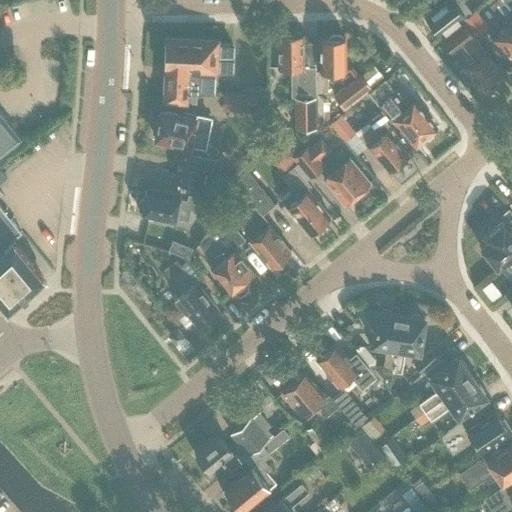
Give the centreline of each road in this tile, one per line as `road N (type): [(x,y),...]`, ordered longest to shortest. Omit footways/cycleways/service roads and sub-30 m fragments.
road 1 (residential): [(491,144),(404,39),(366,11),(326,2),(111,6)]
road 2 (tertiary): [(89,333),(89,243),(111,6)]
road 3 (residential): [(132,440),(331,276)]
road 4 (residential): [(331,276),(464,166)]
